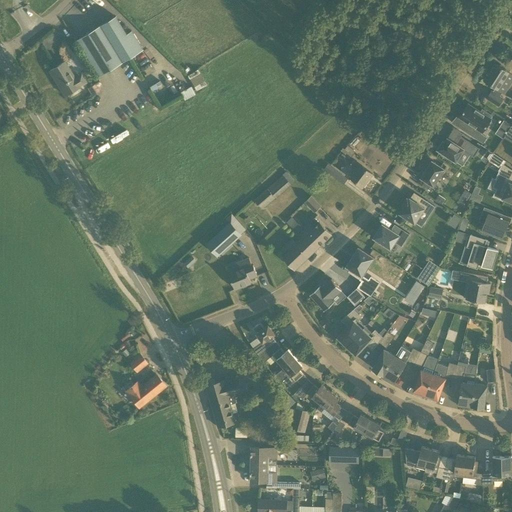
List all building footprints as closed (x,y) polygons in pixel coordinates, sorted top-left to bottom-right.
[(127,34),(116,17),(107,23),(100,27),(99,26),(75,41),(97,77),(143,49),(132,31),(127,34)] [(75,41),(72,36),(65,40),(68,46),(75,41)] [(65,96),(80,87),(65,62),(50,71),(65,96)] [(487,98),(499,106),(504,98),(500,96),(503,92),(504,93),(505,92),(504,92),(499,89),(509,73),(495,63),(490,71),(489,70),(485,76),(486,77),(484,80),(495,88),(493,91),(492,91),(487,98)] [(187,78),(194,90),(205,84),(197,72),(187,78)] [(193,93),(188,84),(178,89),(183,99),(193,93)] [(480,112),(468,104),(459,117),(464,120),(460,128),(483,143),(486,137),(480,133),(481,131),(482,132),(491,119),(490,118),(491,115),(482,109),(480,112)] [(500,127),(507,131),(511,125),(505,120),(501,127),(500,127)] [(511,129),(510,128),(503,138),(504,138),(506,135),(511,138),(511,129)] [(443,141),(437,149),(448,157),(447,158),(453,162),(454,161),(456,162),(463,150),(474,157),(479,149),(460,136),(456,143),(447,138),(445,142),(443,141)] [(352,152),(346,147),(345,149),(343,148),(341,150),(350,157),(355,151),(354,150),(352,152)] [(363,186),(373,173),(354,159),(349,165),(356,171),(351,177),(363,186)] [(445,169),(432,160),(431,162),(429,161),(425,167),(427,168),(421,177),(425,180),(422,185),(431,190),(434,186),(445,169)] [(500,181),(493,196),(502,200),(503,198),(511,201),(511,183),(510,183),(511,179),(511,169),(503,163),(498,170),(499,171),(496,179),(500,181)] [(344,184),(348,179),(328,164),(324,169),(344,184)] [(262,208),(291,184),(283,175),(255,199),(262,208)] [(471,199),(481,203),(484,196),(479,194),(474,192),(471,199)] [(314,211),(320,206),(311,196),(305,201),(314,211)] [(435,206),(429,202),(420,197),(417,203),(410,198),(409,199),(407,198),(403,205),(405,206),(400,213),(415,223),(423,211),(429,215),(435,206)] [(501,236),(507,223),(500,219),(502,213),(487,206),(484,212),(488,214),(485,223),(484,222),(481,229),(491,233),(492,232),(501,236)] [(451,220),(448,224),(455,228),(457,224),(461,219),(454,214),(451,220)] [(319,222),(314,218),(307,224),(303,228),(320,246),(332,235),(320,222),(319,222)] [(234,223),(210,244),(220,256),(244,235),(234,223)] [(298,223),(292,228),(297,233),(302,228),(298,223)] [(384,225),(376,238),(377,239),(392,249),(397,243),(403,247),(411,235),(396,225),(393,230),(384,225)] [(295,270),(320,246),(303,228),(292,238),(292,239),(297,244),(284,257),(295,270)] [(493,269),(499,251),(485,246),(487,240),(471,235),(467,247),(473,249),(468,265),(478,269),(479,265),(493,269)] [(374,258),(359,248),(356,254),(355,254),(351,260),(352,260),(348,266),(351,269),(349,272),(360,280),(374,258)] [(257,275),(253,264),(252,265),(249,257),(227,266),(230,273),(229,274),(235,289),(251,283),(250,279),(257,275)] [(418,278),(428,285),(432,280),(422,273),(418,278)] [(466,279),(470,280),(466,299),(477,301),(486,303),(488,293),(490,293),(491,283),(487,283),(489,277),(467,273),(467,274),(466,279)] [(342,290),(332,279),(331,279),(332,279),(323,287),(321,285),(320,286),(319,285),(314,289),(315,290),(310,294),(310,295),(311,295),(324,310),(335,301),(335,300),(335,301),(332,298),(341,290),(342,290)] [(362,281),(357,287),(371,296),(375,289),(362,281)] [(444,289),(431,287),(430,296),(442,299),(444,289)] [(365,296),(357,288),(347,297),(355,305),(365,296)] [(360,304),(354,309),(358,313),(363,307),(360,304)] [(338,337),(347,346),(365,326),(359,320),(362,317),(358,313),(354,309),(341,320),(348,326),(338,337)] [(332,324),(326,317),(320,322),(326,329),(332,324)] [(265,327),(261,322),(253,328),(263,342),(254,349),(259,356),(276,342),(273,336),(275,334),(269,324),(265,327)] [(373,350),(379,342),(383,337),(379,333),(375,329),(372,333),(365,326),(347,346),(356,354),(366,344),(373,350)] [(383,337),(388,331),(383,328),(379,333),(383,337)] [(386,348),(395,337),(388,331),(383,337),(379,342),(386,348)] [(285,352),(276,342),(259,356),(264,362),(273,354),(284,367),(296,358),(289,349),(285,352)] [(384,375),(394,381),(406,362),(411,352),(401,346),(395,356),(384,375)] [(415,364),(421,351),(413,348),(407,360),(415,364)] [(384,375),(395,356),(385,349),(373,368),(384,375)] [(423,368),(429,355),(421,351),(415,364),(423,368)] [(130,363),(137,372),(147,363),(140,354),(130,363)] [(426,395),(437,363),(439,358),(429,355),(423,368),(422,370),(414,390),(426,395)] [(297,380),(303,374),(299,370),(303,366),(296,358),(284,367),(274,376),(280,383),(290,374),(296,381),(297,380)] [(454,378),(458,364),(449,362),(446,376),(454,378)] [(438,399),(445,378),(448,367),(437,363),(426,395),(438,399)] [(464,373),(466,366),(458,364),(454,378),(463,380),(464,373)] [(488,383),(497,382),(495,368),(487,369),(488,383)] [(472,406),(475,384),(475,375),(464,373),(463,380),(462,382),(459,404),(472,406)] [(138,406),(166,386),(156,374),(139,387),(135,382),(126,389),(138,406)] [(303,374),(297,380),(302,386),(309,379),(303,374)] [(245,400),(238,378),(224,382),(224,380),(206,385),(218,427),(240,421),(238,411),(233,413),(231,404),(245,400)] [(319,389),(309,379),(302,386),(296,392),(303,399),(307,393),(321,404),(322,405),(332,393),(322,385),(319,389)] [(484,407),(487,385),(475,384),(472,406),(484,407)] [(325,408),(334,415),(341,406),(341,407),(336,403),(339,399),(332,393),(322,405),(321,404),(317,408),(322,412),(325,408)] [(305,432),(310,411),(295,407),(291,428),(305,432)] [(371,419),(361,414),(359,418),(353,415),(348,424),(364,432),(371,419)] [(333,422),(328,427),(333,432),(335,429),(337,425),(338,425),(340,421),(342,419),(341,418),(341,419),(336,416),(336,417),(333,421),(333,422)] [(379,441),(384,432),(378,429),(381,425),(371,419),(364,432),(379,441)] [(236,427),(235,437),(247,437),(248,427),(236,427)] [(335,431),(330,439),(336,442),(340,436),(339,433),(335,431)] [(403,442),(395,438),(392,444),(396,446),(397,444),(401,446),(403,442)] [(292,450),(292,441),(287,441),(280,441),(280,450),(292,450)] [(425,469),(431,449),(422,446),(420,451),(405,447),(405,448),(407,464),(425,469)] [(277,465),(277,447),(252,447),(252,454),(251,454),(251,456),(252,456),(251,464),(277,465)] [(358,447),(329,447),(329,462),(358,462),(358,447)] [(443,479),(445,468),(439,467),(442,456),(439,455),(440,451),(431,449),(425,469),(437,472),(436,477),(443,479)] [(464,477),(466,456),(457,454),(456,461),(453,460),(452,469),(445,468),(443,479),(450,480),(451,475),(464,477)] [(464,477),(477,479),(476,484),(483,485),(483,479),(483,474),(477,473),(478,462),(475,461),(476,457),(466,456),(464,477)] [(503,474),(502,456),(493,456),(493,462),(490,463),(490,478),(493,477),(493,480),(503,480),(503,474)] [(511,461),(511,456),(502,456),(503,474),(511,474),(511,477),(511,461)] [(277,465),(251,464),(251,472),(250,472),(250,475),(251,475),(251,482),(277,482),(277,472),(268,472),(268,465),(277,465)] [(318,479),(325,476),(322,467),(315,469),(318,479)] [(415,479),(413,488),(420,490),(422,481),(415,479)] [(342,511),(342,499),(342,493),(333,493),(333,498),(333,511),(342,511)] [(469,493),(468,500),(481,501),(482,501),(481,494),(469,493)] [(286,511),(287,510),(287,500),(259,500),(258,511),(286,511)]
